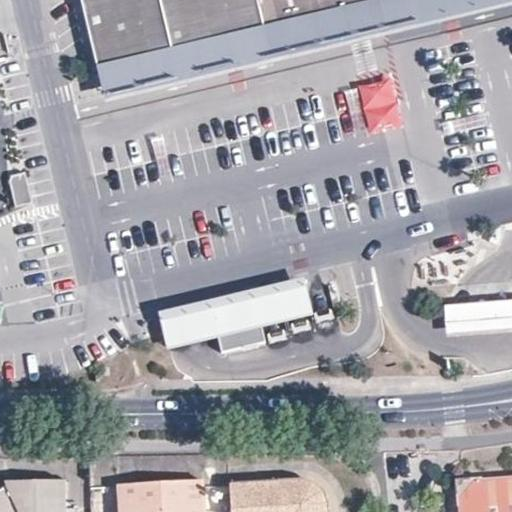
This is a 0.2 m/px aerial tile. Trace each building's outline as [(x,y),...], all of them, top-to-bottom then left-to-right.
[(78,0),(96,75),(355,13),(411,0),(78,0)] [(411,0),(355,13),(96,75),(101,94),(359,32),(386,26),(494,0),(411,0)] [(359,86),(365,132),(400,127),(394,81),(359,86)] [(14,179),(12,185),(19,211),(36,207),(28,176),(14,179)] [(265,300),(258,302),(264,326),(272,324),(294,319),(313,314),(307,290),(288,295),(265,300)] [(215,313),(221,337),(226,359),(269,348),(264,326),(258,302),(215,313)] [(511,309),(502,310),(479,312),(459,313),(451,314),(453,339),(461,339),(481,337),(504,335),(511,334),(511,309)] [(207,340),(221,337),(215,313),(201,316),(178,322),(166,324),(172,349),(184,346),(207,340)] [(511,511),(511,477),(474,481),(456,499),(457,511),(511,511)] [(18,511),(5,483),(4,483),(0,482),(0,511),(18,511)] [(65,511),(65,483),(5,483),(18,511),(65,511)] [(202,511),(202,484),(119,489),(119,511),(202,511)] [(327,511),(323,497),(314,490),(302,487),(227,491),(228,511),(327,511)]
